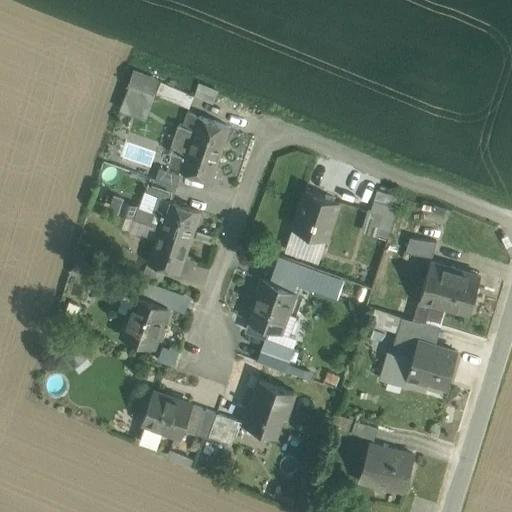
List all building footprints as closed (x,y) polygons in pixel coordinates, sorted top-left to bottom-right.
[(121,106),(148,113),(159,71),(131,64),(121,106)] [(194,92),(161,78),(156,90),(189,104),(194,92)] [(194,91),(214,97),(218,85),(199,78),(194,91)] [(174,134),(220,151),(229,123),(187,109),(182,122),(178,121),(174,134)] [(211,177),(220,151),(174,134),(169,148),(173,149),(169,162),(211,177)] [(180,171),(159,164),(155,175),(176,182),(180,171)] [(176,182),(150,173),(145,188),(158,192),(171,197),(176,182)] [(337,196),(305,184),(292,224),(324,235),(337,196)] [(400,192),(377,185),(373,197),(396,204),(400,192)] [(171,197),(158,192),(153,207),(136,201),(136,203),(137,203),(133,215),(159,223),(191,234),(201,207),(171,197)] [(120,198),(112,195),(108,206),(117,209),(120,198)] [(136,203),(120,198),(117,209),(133,215),(137,203),(136,203)] [(133,215),(117,209),(113,220),(130,226),(133,215)] [(191,234),(159,223),(154,237),(144,233),(139,247),(182,261),(191,234)] [(435,237),(410,230),(405,245),(431,253),(435,237)] [(119,258),(102,252),(94,275),(122,284),(128,267),(117,263),(119,258)] [(477,272),(429,258),(417,297),(465,311),(477,272)] [(295,288),(262,276),(248,315),(281,326),(295,288)] [(165,303),(132,291),(119,330),(152,341),(165,303)] [(402,313),(387,308),(383,321),(398,326),(402,313)] [(426,320),(402,313),(398,326),(397,327),(421,335),(426,320)] [(397,327),(382,376),(405,383),(407,377),(428,384),(429,380),(446,385),(457,351),(420,340),(421,335),(397,327)] [(291,342),(267,334),(259,356),(283,365),(291,342)] [(294,385),(260,373),(245,417),(275,427),(281,410),(285,411),(294,385)] [(191,398),(152,385),(141,415),(145,417),(140,431),(143,435),(153,439),(158,436),(162,422),(180,429),(182,424),(190,399),(191,398)] [(205,404),(190,399),(182,424),(197,429),(205,404)] [(205,404),(197,429),(208,433),(209,431),(217,407),(206,403),(205,404)] [(240,415),(217,407),(209,431),(231,439),(240,415)] [(378,423),(355,416),(351,428),(374,435),(378,423)] [(414,453),(370,439),(358,475),(403,489),(414,453)]
